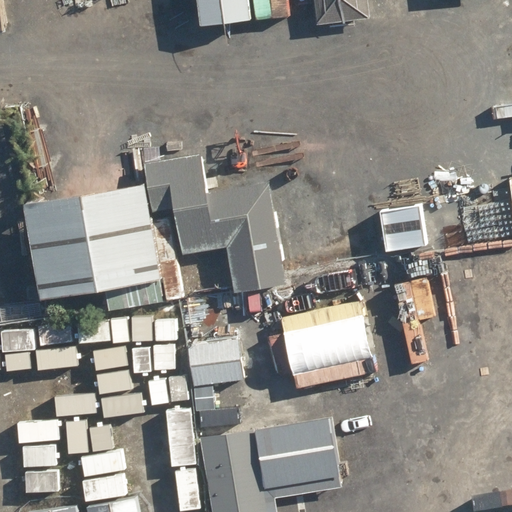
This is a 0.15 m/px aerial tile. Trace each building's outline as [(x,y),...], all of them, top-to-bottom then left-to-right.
[(129,0),(30,0),(35,30),(132,14),(129,0)] [(199,0),(135,0),(138,14),(200,4),(199,0)] [(272,0),(214,0),(218,19),(274,10),(272,0)] [(344,12),(342,0),(278,0),(283,23),(344,12)] [(326,94),(288,98),(292,137),(331,133),(326,94)] [(470,197),(444,97),(362,119),(387,218),(447,203),(450,210),(466,205),(465,198),(470,197)] [(235,104),(188,111),(212,257),(259,250),(235,104)] [(118,108),(91,112),(96,153),(124,149),(118,108)] [(58,166),(95,160),(86,110),(49,116),(58,166)] [(185,113),(138,121),(162,266),(209,259),(185,113)] [(511,126),(469,133),(481,210),(511,204),(511,126)] [(380,225),(358,133),(303,146),(309,170),(303,172),(307,189),(316,187),(327,238),(380,225)] [(143,204),(134,156),(58,170),(66,217),(143,204)] [(295,174),(250,182),(262,247),(307,239),(295,174)] [(84,280),(153,267),(142,207),(73,220),(84,280)] [(480,212),(435,222),(451,292),(495,283),(480,212)] [(427,223),(379,232),(396,314),(445,303),(427,223)] [(426,497),(373,239),(324,250),(378,507),(426,497)] [(313,244),(265,254),(279,318),(327,308),(313,244)] [(496,290),(451,299),(466,370),(511,360),(496,290)] [(445,303),(396,314),(423,441),(472,432),(445,303)] [(207,340),(207,307),(190,307),(190,340),(207,340)] [(327,310),(280,319),(297,401),(344,391),(327,310)] [(40,321),(8,329),(12,350),(44,342),(40,321)] [(225,340),(259,511),(289,511),(314,507),(278,330),(225,340)] [(101,375),(95,352),(62,359),(68,382),(101,375)] [(95,411),(91,395),(17,415),(21,430),(95,411)] [(192,420),(186,396),(159,403),(166,427),(192,420)] [(105,448),(100,428),(28,445),(32,464),(105,448)] [(201,445),(198,429),(162,436),(165,452),(201,445)] [(472,432),(423,441),(438,508),(485,498),(472,432)] [(124,468),(120,452),(93,459),(96,475),(124,468)] [(243,452),(228,455),(235,490),(249,487),(243,452)] [(70,483),(64,462),(26,473),(32,494),(70,483)] [(52,511),(71,507),(68,494),(32,503),(34,511),(52,511)] [(255,511),(254,494),(233,495),(234,511),(255,511)]
